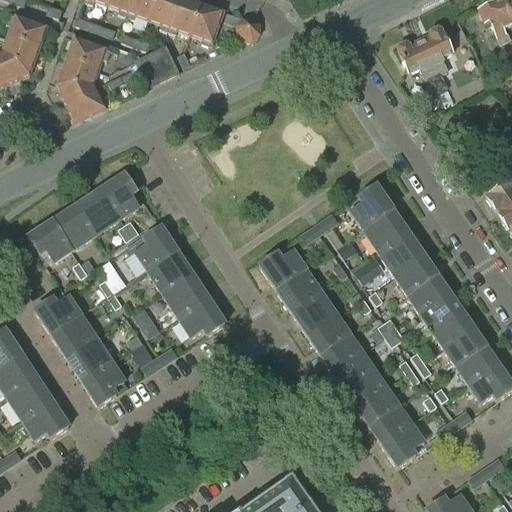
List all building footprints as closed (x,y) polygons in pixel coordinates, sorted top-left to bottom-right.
[(13,0),(12,0),(10,7),(23,12),(25,4),(13,0)] [(94,5),(106,9),(109,0),(85,0),(83,7),(92,10),(94,5)] [(132,0),(109,0),(106,9),(118,14),(116,19),(125,22),(132,0)] [(147,24),(155,0),(132,0),(125,22),(133,25),(135,20),(147,24)] [(179,1),(175,0),(155,0),(147,24),(160,29),(158,34),(166,37),(179,1)] [(511,0),(505,0),(499,3),(511,28),(511,27),(511,0)] [(189,39),(200,8),(179,1),(166,37),(175,39),(176,34),(189,39)] [(502,32),(511,28),(499,3),(477,13),(483,27),(488,24),(499,49),(508,44),(506,38),(505,39),(502,32)] [(221,16),(200,8),(189,39),(201,43),(199,48),(208,52),(221,16)] [(61,16),(47,12),(45,19),(58,24),(61,16)] [(235,31),(243,23),(226,17),(223,26),(235,31)] [(11,31),(6,43),(36,54),(44,33),(14,22),(8,19),(5,29),(11,31)] [(73,30),(95,38),(98,30),(76,22),(73,30)] [(243,23),(235,31),(235,40),(242,46),(252,46),(258,39),(257,29),(251,23),(243,23)] [(114,36),(98,30),(95,38),(111,44),(114,36)] [(435,81),(440,79),(446,76),(440,64),(451,58),(440,34),(436,32),(429,36),(428,39),(418,43),(435,81)] [(119,47),(132,52),(135,44),(122,39),(119,47)] [(27,80),(36,54),(6,43),(1,57),(0,57),(0,62),(12,87),(27,80)] [(433,91),(443,86),(440,79),(435,81),(418,43),(407,48),(405,47),(397,51),(396,54),(408,79),(419,74),(425,86),(430,83),(433,91)] [(66,65),(96,76),(100,64),(106,66),(109,57),(109,56),(103,54),(73,44),(66,65)] [(148,48),(135,44),(132,52),(145,56),(148,48)] [(118,54),(105,49),(103,54),(109,56),(109,57),(116,59),(118,54)] [(164,54),(136,67),(147,91),(175,78),(164,54)] [(189,70),(187,65),(183,57),(176,61),(182,73),(189,70)] [(0,92),(12,87),(0,62),(0,92)] [(91,89),(96,76),(66,65),(56,90),(64,107),(93,93),(91,89)] [(131,75),(119,81),(123,88),(135,83),(131,75)] [(110,94),(123,88),(119,81),(106,87),(110,94)] [(443,86),(433,91),(436,97),(446,93),(443,86)] [(103,113),(93,93),(64,107),(74,127),(103,113)] [(453,109),(447,94),(438,98),(444,112),(453,109)] [(119,225),(120,224),(125,220),(138,212),(130,200),(136,196),(124,179),(99,195),(119,225)] [(484,201),(496,218),(511,207),(511,188),(509,185),(484,201)] [(349,217),(362,235),(391,215),(374,191),(357,203),(361,209),(349,217)] [(95,240),(119,225),(99,195),(75,211),(95,240)] [(511,207),(496,218),(507,235),(511,231),(511,207)] [(71,256),(95,240),(75,211),(51,226),(71,256)] [(407,239),(391,215),(362,235),(378,259),(407,239)] [(138,239),(125,220),(120,224),(124,230),(123,231),(131,243),(138,239)] [(331,220),(319,229),(323,235),(336,227),(331,220)] [(52,269),(71,256),(51,226),(26,243),(38,260),(44,257),(52,269)] [(125,247),(131,243),(123,231),(117,235),(125,247)] [(175,257),(159,232),(129,251),(146,276),(175,257)] [(318,239),(314,232),(301,241),(306,247),(318,239)] [(378,259),(394,283),(423,263),(407,239),(378,259)] [(344,264),(356,256),(349,245),(336,253),(344,264)] [(279,264),(275,258),(258,270),(275,295),(304,275),(291,256),(279,264)] [(191,281),(175,257),(146,276),(161,300),(191,281)] [(435,281),(423,263),(394,283),(406,301),(435,281)] [(79,268),(78,268),(86,280),(95,275),(88,264),(80,269),(79,268)] [(112,298),(113,298),(123,291),(108,267),(98,274),(105,285),(104,286),(112,298)] [(86,280),(78,268),(72,272),(80,285),(86,280)] [(347,281),(338,268),(332,273),(340,285),(347,281)] [(371,281),(363,269),(352,277),(363,293),(369,289),(366,284),(371,281)] [(320,298),(304,275),(275,295),(291,319),(320,298)] [(161,300),(177,324),(207,305),(191,281),(161,300)] [(406,301),(418,319),(448,299),(435,281),(406,301)] [(98,290),(106,302),(112,298),(104,286),(98,290)] [(357,308),(363,304),(358,297),(349,303),(354,310),(357,308)] [(381,307),(374,297),(368,301),(375,312),(381,307)] [(113,298),(112,298),(106,302),(114,315),(121,311),(113,298)] [(291,319),(307,342),(336,322),(320,298),(291,319)] [(460,316),(448,299),(418,319),(430,337),(460,316)] [(55,309),(51,303),(33,315),(49,339),(79,320),(67,301),(55,309)] [(370,315),(363,304),(357,308),(364,319),(370,315)] [(223,330),(207,305),(177,324),(189,343),(202,335),(205,341),(223,330)] [(131,320),(139,333),(147,328),(139,316),(131,320)] [(430,337),(443,354),(472,334),(460,316),(430,337)] [(95,344),(79,320),(49,339),(65,364),(95,344)] [(349,340),(336,322),(307,342),(319,360),(349,340)] [(120,328),(128,340),(134,336),(126,324),(120,328)] [(389,324),(383,328),(389,338),(396,334),(389,324)] [(376,332),(383,343),(389,338),(383,328),(376,332)] [(383,343),(376,332),(369,337),(376,348),(383,343)] [(0,371),(19,359),(3,334),(0,336),(0,371)] [(396,334),(389,338),(397,349),(403,344),(396,334)] [(484,352),(472,334),(443,354),(455,372),(484,352)] [(390,353),(397,349),(389,338),(383,343),(390,353)] [(125,347),(129,354),(141,347),(136,339),(125,347)] [(319,360),(331,378),(361,358),(349,340),(319,360)] [(65,364),(81,388),(111,368),(95,344),(65,364)] [(455,372),(467,390),(496,370),(484,352),(455,372)] [(163,369),(175,361),(171,354),(158,363),(163,369)] [(373,376),(361,358),(331,378),(344,396),(373,376)] [(409,362),(416,372),(423,368),(416,358),(409,362)] [(0,371),(0,394),(5,403),(35,383),(19,359),(0,371)] [(145,381),(158,373),(153,366),(141,374),(145,381)] [(398,370),(405,380),(411,376),(405,366),(398,370)] [(123,387),(111,368),(81,388),(97,412),(107,406),(115,401),(111,395),(123,387)] [(430,378),(423,368),(416,372),(423,383),(430,378)] [(511,395),(511,393),(496,370),(467,390),(480,409),(492,401),(496,407),(511,395)] [(344,396),(356,414),(385,394),(373,376),(344,396)] [(418,386),(411,376),(405,380),(412,390),(418,386)] [(51,407),(35,383),(5,403),(21,427),(51,407)] [(447,404),(440,393),(433,398),(440,408),(447,404)] [(397,412),(385,394),(356,414),(368,432),(397,412)] [(436,412),(429,401),(422,405),(429,416),(436,412)] [(49,444),(67,432),(51,407),(21,427),(33,446),(46,438),(49,444)] [(368,432),(380,449),(409,429),(397,412),(368,432)] [(457,433),(470,424),(465,418),(453,426),(457,433)] [(422,448),(409,429),(380,449),(397,474),(414,462),(410,456),(422,448)] [(435,438),(440,445),(452,436),(448,430),(435,438)] [(7,472),(19,464),(15,457),(2,465),(7,472)] [(498,465),(485,474),(490,480),(502,472),(498,465)] [(485,484),(480,477),(468,486),(472,492),(485,484)] [(309,511),(293,489),(294,489),(290,484),(289,484),(283,488),(283,489),(250,511),(309,511)] [(442,503),(429,511),(465,511),(458,501),(446,509),(442,503)]
